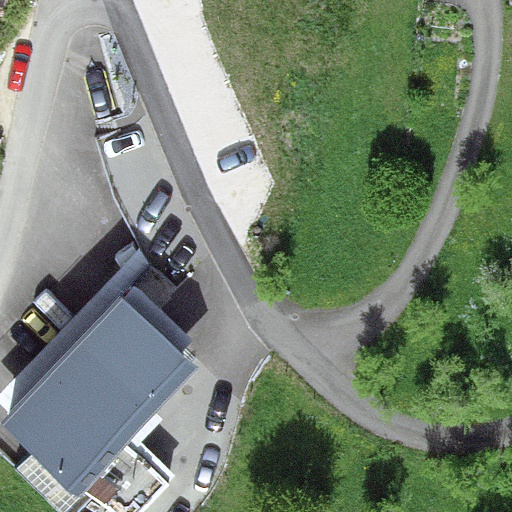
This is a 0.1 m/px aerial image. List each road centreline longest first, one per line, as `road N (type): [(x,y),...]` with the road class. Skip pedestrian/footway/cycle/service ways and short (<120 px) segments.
road 1 (track): [(306,369),(380,317),(430,255),(465,184),(490,74),(486,0)]
road 2 (track): [(306,369),(226,253),(104,0)]
road 3 (track): [(65,0),(0,269)]
road 4 (track): [(511,424),(429,448),(306,369)]
